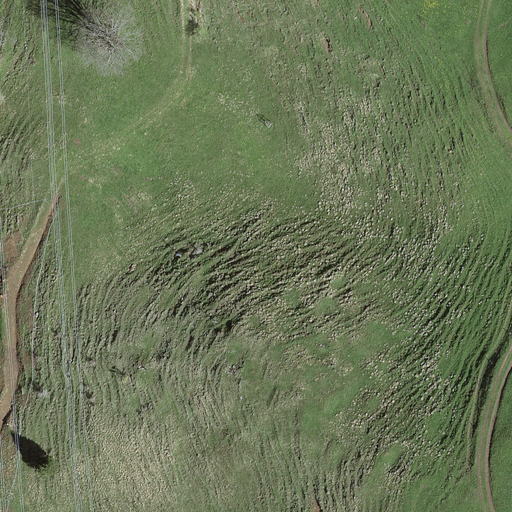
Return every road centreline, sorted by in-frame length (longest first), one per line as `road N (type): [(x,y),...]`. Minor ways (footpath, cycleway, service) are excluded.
road 1 (track): [(511,355),(488,425),(483,473),(494,511)]
road 2 (track): [(486,0),(491,81),(511,136)]
